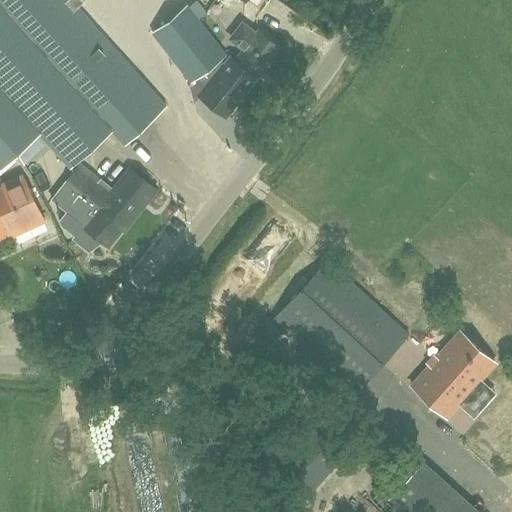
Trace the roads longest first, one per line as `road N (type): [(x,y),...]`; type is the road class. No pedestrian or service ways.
road 1 (unclassified): [(365,0),(332,67),(111,348),(81,363)]
road 2 (unknown): [(111,348),(165,373),(389,425),(456,477)]
